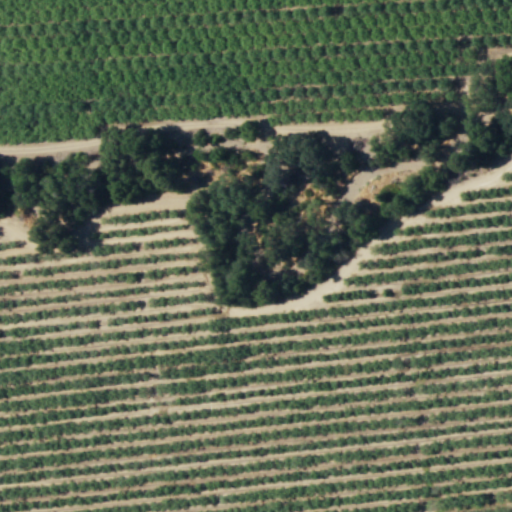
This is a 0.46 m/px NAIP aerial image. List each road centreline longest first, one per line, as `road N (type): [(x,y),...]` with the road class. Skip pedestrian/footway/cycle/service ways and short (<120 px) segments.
road 1 (track): [(511,157),(419,208),(303,302),(230,311),(218,299),(189,203),(96,214),(56,245),(35,248),(4,222),(4,152)]
road 2 (track): [(0,152),(174,125),(277,129),(447,114),(476,71),(511,49)]
